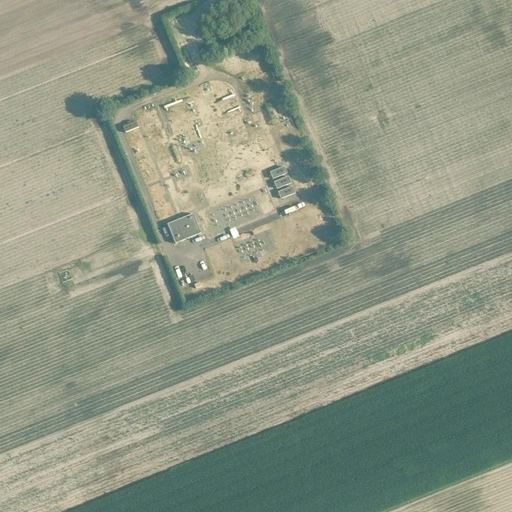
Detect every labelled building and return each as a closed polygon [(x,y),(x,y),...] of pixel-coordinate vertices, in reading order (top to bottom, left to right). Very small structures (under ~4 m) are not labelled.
[(262,105),(267,125),(275,122),(270,103),(262,105)] [(136,121),(123,126),(125,132),(139,127),(136,121)] [(284,167),(270,173),(273,179),(287,173),(284,167)] [(288,177),(274,183),(277,189),(291,183),(288,177)] [(292,187),(278,192),(281,199),(295,193),(292,187)] [(193,214),(168,225),(176,244),(201,233),(193,214)]
